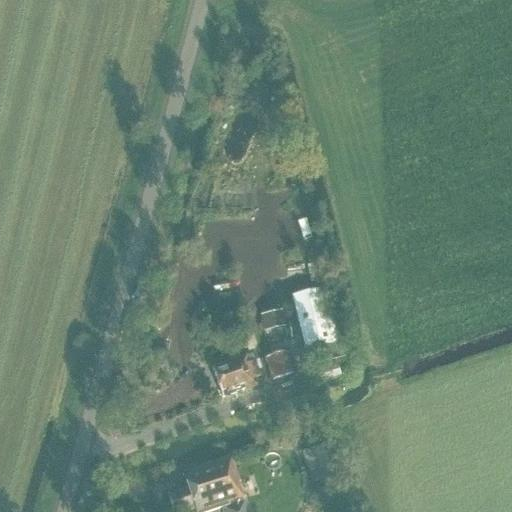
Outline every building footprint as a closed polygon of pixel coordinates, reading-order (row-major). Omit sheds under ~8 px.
[(253,63),(252,76),(268,77),(269,63),(253,63)] [(327,315),(321,290),(293,297),(306,351),(342,342),(335,313),(327,315)] [(273,382),(294,375),(285,352),(265,360),(273,382)] [(249,363),(247,356),(212,368),(222,398),(257,386),(255,379),(260,377),(255,361),(249,363)] [(313,482),(332,476),(322,446),(303,452),(313,482)] [(248,511),(231,458),(182,474),(187,490),(168,496),(173,511),(178,509),(178,511),(187,511),(194,510),(195,511),(210,511),(221,508),(222,511),(248,511)]
